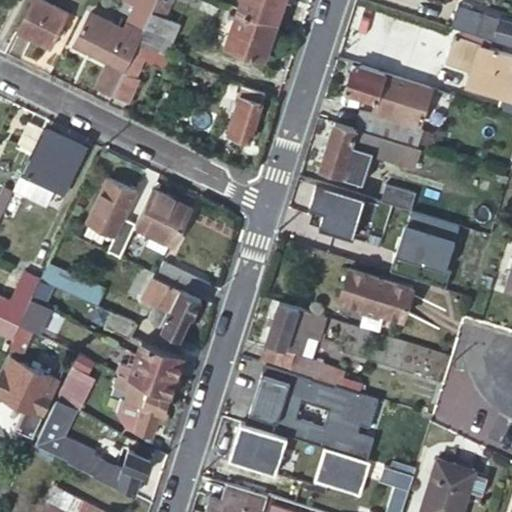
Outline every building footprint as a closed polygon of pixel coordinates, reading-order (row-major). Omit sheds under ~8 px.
[(44,0),(31,0),(17,29),(53,47),(70,13),(44,0)] [(113,95),(126,68),(138,42),(154,8),(156,4),(145,0),(143,0),(133,23),(130,22),(126,30),(91,12),(76,43),(110,60),(97,87),(113,95)] [(172,0),(157,0),(156,4),(154,8),(168,15),(174,1),(172,0)] [(240,0),(238,8),(279,22),(285,0),(240,0)] [(459,4),(452,26),(461,29),(483,36),(493,39),(500,17),(459,4)] [(138,42),(150,47),(168,54),(182,21),(168,15),(154,8),(138,42)] [(266,57),(279,22),(238,8),(226,43),(266,57)] [(511,21),(500,17),(493,39),(504,42),(511,21)] [(461,29),(458,36),(481,43),(483,36),(461,29)] [(498,108),(511,112),(511,68),(511,64),(511,52),(481,43),(458,36),(456,35),(450,55),(474,64),(467,85),(502,97),(498,108)] [(126,68),(113,95),(128,102),(141,74),(137,73),(150,47),(138,42),(126,68)] [(405,78),(361,64),(359,70),(353,68),(345,91),(377,100),(375,109),(422,124),(425,114),(446,121),(455,95),(405,79),(405,78)] [(251,140),(266,93),(244,85),(230,133),(251,140)] [(407,142),(418,146),(423,129),(364,110),(359,128),(407,142)] [(407,142),(359,128),(336,121),(322,167),(355,178),(361,179),(370,150),(402,160),(407,142)] [(20,145),(33,151),(44,129),(31,122),(20,145)] [(86,145),(48,128),(26,176),(29,178),(30,176),(56,188),(64,192),(86,145)] [(507,182),(509,176),(501,173),(499,179),(507,182)] [(23,174),(14,191),(47,206),(56,188),(30,176),(29,178),(26,176),(23,174)] [(138,191),(109,177),(88,222),(117,236),(126,218),(138,191)] [(388,183),(382,200),(412,210),(418,193),(388,183)] [(366,201),(317,186),(311,206),(379,227),(383,214),(363,208),(366,201)] [(0,219),(14,191),(5,187),(0,196),(0,219)] [(137,223),(136,225),(153,233),(171,242),(174,243),(192,206),(189,205),(192,198),(177,191),(174,197),(154,188),(137,223)] [(117,236),(109,252),(121,258),(136,225),(137,223),(126,218),(117,236)] [(171,242),(153,233),(148,244),(166,253),(171,242)] [(397,250),(351,236),(347,251),(392,265),(397,250)] [(41,278),(53,284),(98,305),(107,286),(50,259),(41,278)] [(158,276),(203,297),(210,282),(164,261),(158,276)] [(413,287),(349,267),(339,298),(364,306),(362,311),(378,316),(380,310),(404,318),(413,287)] [(0,313),(18,322),(19,321),(31,297),(41,278),(25,271),(11,299),(0,294),(0,313)] [(194,315),(203,297),(158,276),(154,274),(146,291),(159,297),(149,318),(155,325),(180,338),(192,314),(194,315)] [(31,297),(39,301),(42,296),(47,298),(53,284),(41,278),(31,297)] [(19,321),(40,332),(45,322),(43,320),(45,316),(34,309),(39,301),(31,297),(19,321)] [(315,357),(327,315),(280,300),(260,361),(263,362),(292,370),(297,352),(315,357)] [(130,338),(138,323),(113,312),(107,326),(130,338)] [(33,331),(20,325),(12,342),(26,348),(33,331)] [(178,375),(179,376),(186,354),(142,340),(138,354),(143,355),(142,361),(178,375)] [(346,367),(315,357),(297,352),(292,370),(341,385),(343,377),(346,367)] [(121,363),(117,371),(120,372),(171,395),(178,375),(142,361),(143,355),(138,354),(134,366),(121,363)] [(61,379),(22,360),(15,375),(4,369),(0,376),(0,391),(26,404),(15,427),(34,436),(61,379)] [(356,400),(358,391),(351,389),(341,385),(292,370),(263,362),(260,370),(257,370),(245,410),(265,416),(277,420),(287,388),(304,393),(305,391),(319,396),(320,391),(332,395),(333,393),(356,400)] [(94,381),(71,369),(68,373),(91,386),(94,381)] [(171,395),(120,372),(115,383),(129,389),(126,400),(123,412),(131,424),(137,426),(136,429),(154,434),(158,420),(161,411),(165,413),(166,412),(171,395)] [(68,373),(57,396),(80,408),(91,386),(68,373)] [(354,380),(343,377),(341,385),(351,389),(354,380)] [(354,380),(351,389),(358,391),(361,382),(354,380)] [(57,396),(49,411),(72,423),(80,408),(57,396)] [(245,410),(244,421),(262,426),(265,416),(245,410)] [(166,423),(169,413),(166,412),(165,413),(161,411),(158,420),(166,423)] [(244,421),(242,420),(230,457),(277,471),(288,434),(262,426),(244,421)] [(69,462),(135,495),(142,472),(147,474),(151,458),(130,448),(122,470),(76,447),(75,450),(70,447),(67,454),(72,456),(69,462)] [(462,511),(476,469),(438,457),(422,511),(462,511)] [(268,494),(295,502),(299,488),(273,479),(268,494)] [(262,511),(268,494),(228,482),(223,499),(211,496),(206,511),(262,511)] [(104,511),(56,488),(43,511),(104,511)] [(299,488),(295,502),(313,508),(318,494),(299,488)]
